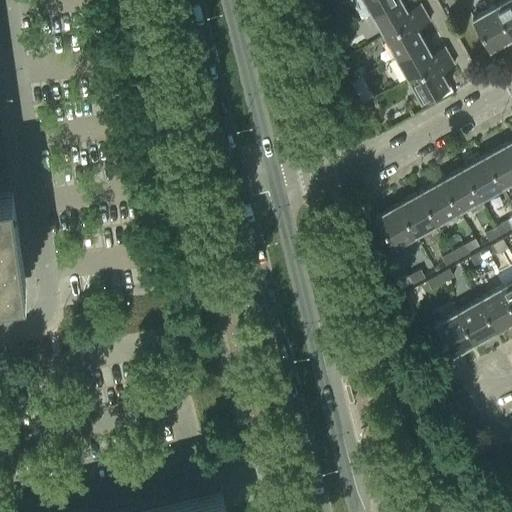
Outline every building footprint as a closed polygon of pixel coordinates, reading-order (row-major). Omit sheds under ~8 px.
[(0,0),(0,286),(22,284),(22,282),(19,282),(17,271),(20,271),(9,191),(0,192),(0,0)] [(365,0),(371,11),(370,11),(371,12),(392,0),(365,0)] [(392,0),(371,12),(371,13),(372,13),(383,32),(382,33),(383,34),(425,10),(421,2),(407,9),(401,0),(392,0)] [(495,2),(494,3),(511,33),(511,0),(501,0),(496,3),(495,2)] [(472,15),(490,48),(492,47),(491,47),(511,36),(511,33),(494,3),(493,3),(494,4),(474,15),(472,15)] [(425,10),(383,34),(383,35),(384,34),(395,54),(394,54),(395,55),(424,39),(424,38),(423,38),(416,26),(430,18),(425,10)] [(424,39),(395,55),(396,56),(407,76),(407,77),(449,53),(445,45),(431,53),(424,40),(425,40),(424,39)] [(449,53),(407,77),(408,78),(408,77),(419,97),(419,98),(419,99),(449,83),(448,81),(447,82),(440,69),(454,62),(449,53)] [(484,152),(502,185),(503,185),(502,184),(511,178),(511,151),(506,140),(504,141),(505,142),(485,153),(484,152)] [(463,164),(462,164),(481,197),(481,196),(501,185),(501,186),(502,185),(484,152),(483,153),(483,154),(463,165),(463,164)] [(441,176),(459,209),(460,209),(459,208),(479,197),(479,198),(481,197),(462,164),(461,165),(461,166),(442,177),(441,176)] [(419,188),(419,189),(437,222),(438,221),(437,221),(457,209),(458,210),(459,209),(441,176),(439,177),(440,178),(420,189),(419,188)] [(398,200),(397,201),(416,234),(416,233),(436,222),(437,222),(419,189),(418,189),(418,190),(398,201),(398,200)] [(414,234),(416,234),(397,201),(396,201),(396,202),(377,213),(376,213),(375,213),(393,246),(395,245),(394,245),(414,234)] [(508,218),(496,225),(500,232),(511,225),(508,218)] [(500,232),(496,225),(486,230),(489,237),(500,232)] [(464,242),(452,249),(456,256),(468,249),(464,242)] [(492,243),(481,249),(486,257),(497,251),(492,243)] [(442,255),(446,262),(456,256),(452,249),(442,255)] [(481,249),(471,255),(475,263),(486,257),(481,249)] [(409,273),(413,280),(424,274),(420,267),(409,273)] [(449,267),(438,273),(442,281),(453,275),(449,267)] [(438,273),(427,279),(432,287),(442,281),(438,273)] [(501,283),(500,283),(511,304),(511,277),(501,284),(501,283)] [(479,295),(497,328),(498,328),(497,327),(511,319),(511,304),(500,283),(499,284),(500,285),(480,296),(479,295)] [(458,307),(457,308),(475,341),(476,339),(495,328),(496,329),(497,328),(479,295),(477,296),(478,297),(458,308),(458,307)] [(474,341),(475,341),(457,308),(456,308),(456,309),(436,320),(436,319),(434,320),(453,353),(454,352),(474,340),(474,341)] [(466,386),(444,398),(450,408),(472,396),(466,386)] [(472,396),(450,408),(456,418),(477,406),(472,396)] [(477,406),(456,418),(462,428),(483,416),(477,406)] [(219,511),(214,490),(128,511),(219,511)]
